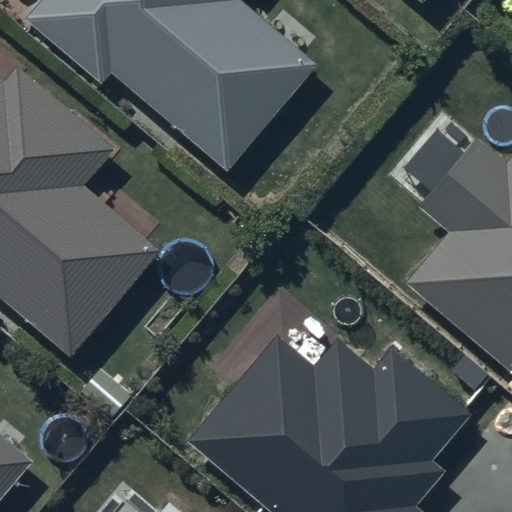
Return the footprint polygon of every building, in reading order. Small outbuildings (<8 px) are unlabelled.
[(113,64),(229,162),(320,58),(250,0),(38,0),(28,13),(103,76),(113,64)] [(0,287),(70,346),(161,246),(83,180),(112,146),(17,65),(6,78),(0,73),(0,287)] [(406,278),(511,366),(511,152),(506,160),(477,136),(420,203),(450,227),(406,278)] [(315,364),(277,332),(186,441),(271,511),(415,511),(412,509),(444,470),(432,461),(470,415),(391,349),(375,369),(337,337),(315,364)] [(0,496),(32,459),(0,432),(0,496)] [(188,511),(166,494),(152,511),(188,511)]
